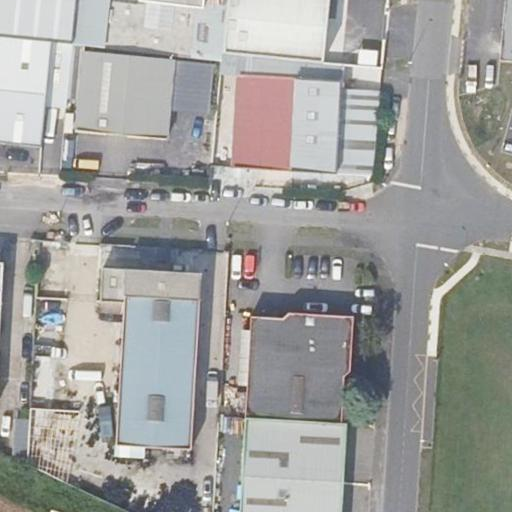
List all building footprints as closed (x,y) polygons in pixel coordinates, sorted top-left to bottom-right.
[(0,0),(0,37),(52,42),(73,45),(76,0),(0,0)] [(203,0),(77,0),(73,45),(192,58),(198,9),(202,9),(203,0)] [(329,0),(227,0),(223,53),(241,55),(322,64),(329,0)] [(511,0),(504,0),(499,59),(511,60),(511,0)] [(52,42),(0,37),(0,142),(41,147),(52,42)] [(83,52),(84,47),(73,45),(68,96),(79,97),(76,129),(166,138),(174,60),(83,52)] [(341,50),(340,65),(375,70),(377,55),(341,50)] [(343,90),(344,80),(239,70),(241,55),(223,53),(212,166),(335,173),(336,162),(343,90)] [(373,165),(380,94),(343,90),(336,162),(372,166),(373,165)] [(201,450),(213,274),(105,266),(104,293),(122,294),(112,443),(201,450)] [(252,317),(246,416),(308,421),(341,424),(344,377),(350,372),(353,317),(290,313),(282,318),(252,317)] [(29,406),(27,461),(46,462),(48,407),(29,406)] [(239,511),(303,511),(308,421),(246,416),(239,511)] [(341,511),(346,425),(341,424),(308,421),(303,511),(341,511)]
